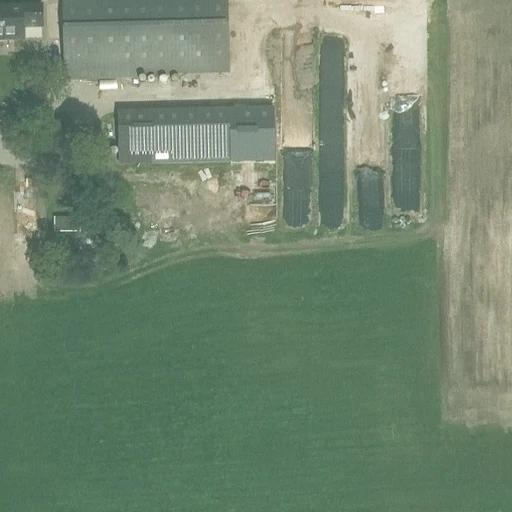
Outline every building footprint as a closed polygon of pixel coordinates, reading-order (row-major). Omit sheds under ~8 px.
[(228,71),(225,0),(62,0),(66,80),(137,78),(137,74),(228,71)] [(25,27),(43,27),(42,6),(0,7),(0,39),(25,39),(25,27)] [(300,55),(316,55),(316,28),(301,28),(300,55)] [(119,111),(120,163),(232,160),(231,108),(119,111)] [(362,131),(365,221),(386,221),(384,131),(362,131)] [(316,136),(290,136),(289,232),(316,232),(316,136)] [(326,150),(326,183),(347,183),(348,151),(326,150)] [(14,171),(0,171),(0,276),(18,276),(14,171)] [(80,219),(54,219),(54,233),(80,233),(80,219)]
